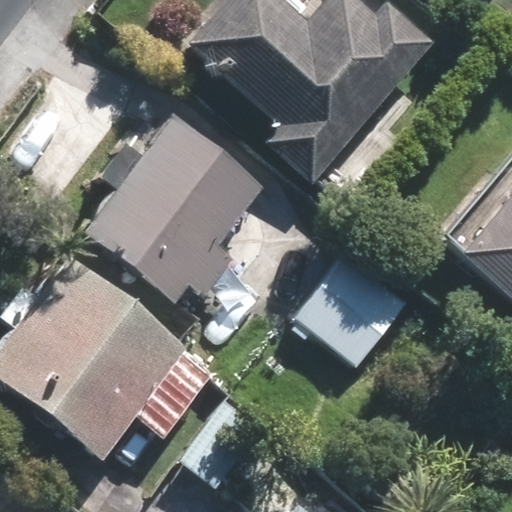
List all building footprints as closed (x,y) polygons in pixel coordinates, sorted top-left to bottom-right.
[(311,0),(295,20),(270,0),(213,0),(174,46),(269,126),(256,142),(302,181),(423,40),(376,1),(365,14),(348,0),(311,0)] [(192,301),(225,257),(210,245),(254,188),(158,117),(70,235),(163,306),(177,289),(192,301)] [(511,175),(445,257),(511,313),(511,175)] [(329,259),(319,250),(279,301),(291,310),(286,316),(347,367),(401,303),(336,252),(329,259)] [(204,378),(56,258),(0,327),(0,389),(88,462),(123,418),(152,442),(204,378)] [(256,431),(218,400),(171,463),(209,492),(256,431)]
